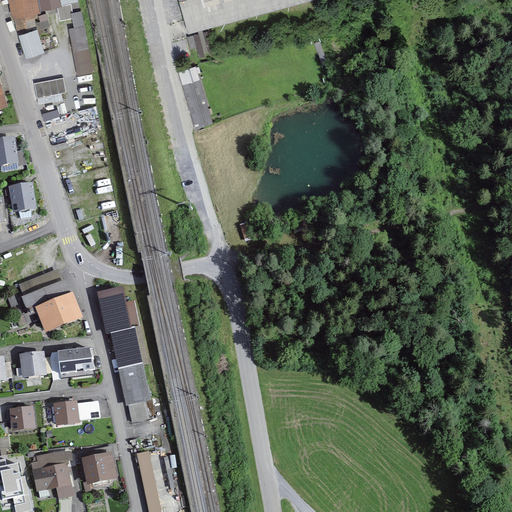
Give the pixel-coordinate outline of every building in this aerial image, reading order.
[(60,0),(9,0),(14,23),(39,18),(37,11),(62,5),(60,0)] [(179,0),(188,32),(307,0),(179,0)] [(47,11),(39,13),(42,25),(50,23),(47,11)] [(70,30),(77,75),(91,73),(84,28),(70,30)] [(204,29),(188,35),(192,47),(196,45),(200,56),(213,52),(204,29)] [(39,30),(20,35),(27,58),(46,53),(39,30)] [(196,128),(213,123),(212,121),(197,70),(196,66),(178,71),(196,128)] [(0,107),(8,104),(0,78),(0,107)] [(62,78),(35,84),(38,99),(65,93),(62,78)] [(59,107),(44,111),(45,118),(61,114),(59,107)] [(15,139),(0,141),(0,166),(19,164),(15,139)] [(33,184),(10,188),(15,214),(38,210),(33,184)] [(34,303),(70,290),(61,267),(21,282),(25,295),(31,293),(34,303)] [(75,295),(38,310),(48,334),(85,320),(75,295)] [(125,302),(101,307),(106,331),(130,326),(125,302)] [(118,369),(143,364),(136,328),(111,333),(118,369)] [(57,353),(61,379),(96,374),(90,350),(57,353)] [(46,354),(20,357),(23,379),(49,376),(46,354)] [(143,364),(118,369),(126,405),(150,400),(143,364)] [(55,426),(79,424),(77,402),(54,404),(55,426)] [(79,404),(80,412),(92,411),(91,403),(79,404)] [(39,407),(10,411),(13,430),(41,427),(39,407)] [(172,511),(161,451),(138,455),(148,511),(172,511)] [(113,453),(82,459),(88,485),(118,479),(113,453)] [(22,463),(0,466),(0,490),(26,486),(22,463)] [(38,493),(72,487),(67,464),(34,471),(38,493)]
